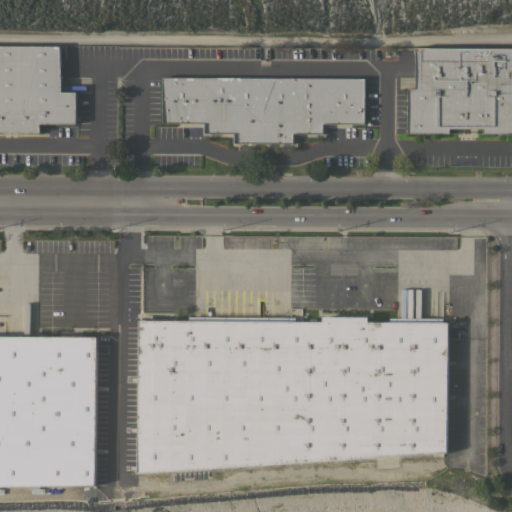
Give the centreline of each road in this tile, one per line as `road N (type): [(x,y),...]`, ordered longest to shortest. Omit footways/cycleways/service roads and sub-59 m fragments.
road 1 (primary): [(511,188),(215,184),(138,201)]
road 2 (primary): [(138,201),(214,213),(469,213)]
road 3 (primary): [(138,201),(0,199)]
